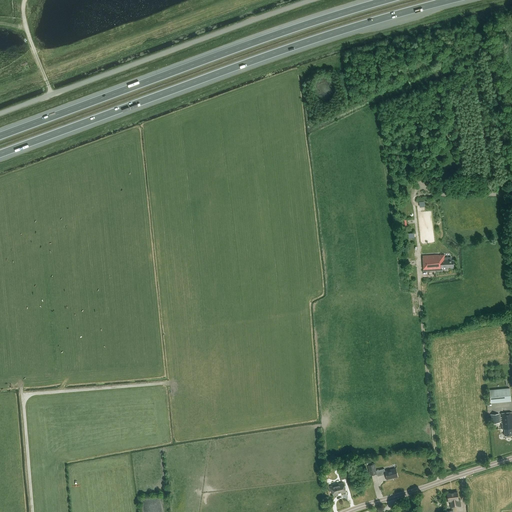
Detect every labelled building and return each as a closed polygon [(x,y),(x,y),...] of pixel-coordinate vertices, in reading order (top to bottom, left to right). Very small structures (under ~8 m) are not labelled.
[(442,267),(453,267),(453,260),(452,260),(451,260),(450,257),(444,257),(444,255),(441,255),(422,256),(423,271),(442,270),(442,267)] [(489,389),(490,401),(510,400),(509,387),(489,389)] [(500,414),(501,423),(502,423),(502,425),(501,425),(502,429),(504,429),(505,436),(511,434),(511,433),(511,428),(511,414),(511,413),(500,414)] [(500,422),(499,414),(491,414),(491,423),(500,422)] [(397,476),(395,469),(385,471),(384,469),(376,471),(375,464),(368,465),(370,475),(377,473),(377,476),(385,474),(387,479),(397,476)] [(341,480),(347,478),(345,471),(339,472),(341,480)] [(334,495),(346,492),(343,482),(329,487),(330,491),(332,490),(334,495)] [(451,508),(460,506),(459,500),(458,500),(457,492),(447,493),(448,501),(450,501),(451,508)]
